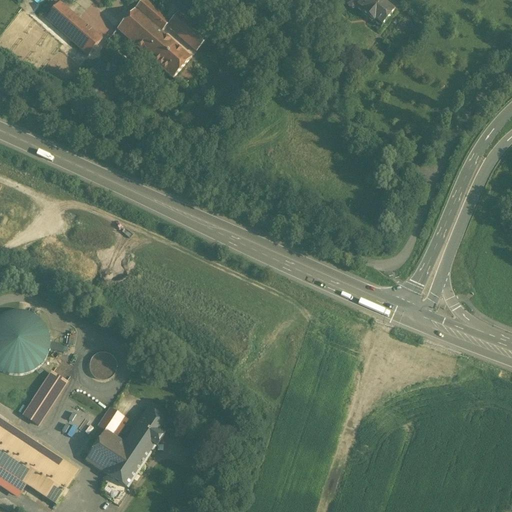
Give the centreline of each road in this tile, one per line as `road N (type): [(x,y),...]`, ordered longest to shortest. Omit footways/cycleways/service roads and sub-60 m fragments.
road 1 (unclassified): [(511,65),(462,115),(404,253),(390,262),(297,232),(0,92)]
road 2 (primary): [(401,309),(0,130)]
road 3 (motorway): [(511,111),(474,156),(401,309)]
road 4 (motorway): [(445,264),(481,174),(511,138)]
